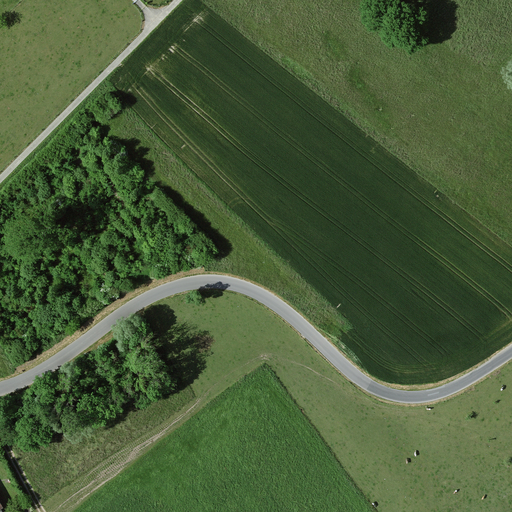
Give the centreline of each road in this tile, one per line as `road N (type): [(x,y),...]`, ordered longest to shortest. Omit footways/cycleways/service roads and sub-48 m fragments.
road 1 (unclassified): [(0,388),(161,292),(208,281),(234,280),(277,299),(352,374),(411,399),(463,383),(511,351)]
road 2 (track): [(0,179),(179,0)]
